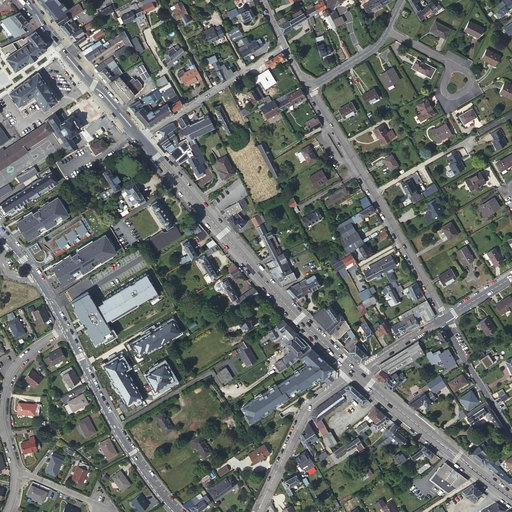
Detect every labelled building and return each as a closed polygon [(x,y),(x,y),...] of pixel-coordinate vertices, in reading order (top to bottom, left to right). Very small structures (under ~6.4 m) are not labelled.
[(60,0),(43,0),(40,2),(52,16),(67,6),(60,0)] [(141,6),(144,12),(158,6),(154,0),(146,0),(141,3),(143,5),(141,6)] [(326,0),(327,2),(324,4),(332,19),(332,20),(338,17),(334,9),(337,5),(339,3),(344,0),(326,0)] [(378,0),(377,0),(370,0),(363,5),(367,11),(370,13),(383,5),(379,0),(378,0)] [(434,0),(432,0),(431,1),(427,5),(431,10),(432,12),(434,14),(441,7),(434,0)] [(501,8),(494,14),(498,18),(511,6),(511,2),(509,0),(503,0),(502,1),(503,3),(500,6),(501,8)] [(322,1),(314,5),(318,12),(318,11),(321,10),(323,14),(324,16),(326,15),(332,28),(335,26),(332,20),(332,19),(324,4),(322,1)] [(135,17),(144,12),(141,6),(143,5),(141,3),(141,2),(139,3),(136,4),(135,3),(130,6),(132,10),(135,17)] [(68,36),(79,29),(73,22),(71,22),(69,19),(83,10),(82,9),(78,3),(59,15),(54,18),(61,27),(68,36)] [(416,3),(411,6),(419,19),(424,16),(420,10),(416,3)] [(182,16),(185,22),(190,20),(183,5),(182,5),(173,10),(175,15),(173,16),(175,20),(182,16)] [(305,11),(308,17),(311,25),(315,23),(312,15),(318,12),(314,5),(305,11)] [(420,10),(424,16),(426,14),(431,10),(427,5),(422,9),(420,10)] [(103,16),(113,11),(110,6),(100,10),(103,16)] [(118,12),(120,16),(132,10),(130,6),(118,12)] [(241,13),(236,16),(237,19),(242,17),(245,21),(254,17),(250,9),(241,13)] [(120,16),(117,17),(117,19),(120,24),(123,22),(123,23),(132,18),(135,17),(132,10),(120,16)] [(284,16),(276,20),(282,33),(290,29),(292,26),(308,17),(305,11),(302,13),(300,10),(296,12),(298,15),(287,21),(284,16)] [(26,23),(27,22),(19,12),(1,20),(15,37),(20,34),(19,33),(22,31),(23,33),(25,32),(22,30),(21,28),(22,26),(24,28),(28,25),(27,24),(26,23)] [(144,12),(135,17),(137,21),(139,21),(142,20),(142,18),(145,16),(144,12)] [(338,17),(332,20),(335,26),(344,22),(340,15),(338,17)] [(468,20),(463,30),(477,37),(482,28),(468,20)] [(434,26),(431,31),(445,38),(449,28),(434,21),(432,25),(434,26)] [(94,27),(91,22),(79,29),(68,36),(70,38),(72,41),(83,34),(88,30),(94,27)] [(203,32),(209,43),(224,35),(221,29),(215,32),(212,27),(203,32)] [(239,27),(228,33),(232,40),(243,35),(239,27)] [(95,39),(105,33),(103,30),(93,36),(95,39)] [(125,44),(130,41),(124,30),(105,42),(102,44),(96,47),(100,53),(109,46),(122,38),(125,44)] [(505,30),(500,34),(505,42),(510,38),(505,30)] [(2,47),(0,48),(15,71),(34,58),(45,50),(45,43),(38,34),(35,31),(23,40),(22,38),(2,47)] [(86,38),(85,37),(83,34),(72,41),(74,44),(76,45),(86,38)] [(135,37),(130,41),(134,47),(139,44),(135,37)] [(315,40),(320,56),(331,52),(329,46),(324,48),(320,38),(315,40)] [(246,47),(240,51),(242,56),(247,53),(248,54),(250,53),(250,52),(262,45),(259,39),(255,40),(256,41),(252,43),(251,41),(245,45),(246,47)] [(92,50),(96,47),(102,44),(99,40),(81,51),(82,52),(84,55),(92,50)] [(129,50),(134,47),(130,41),(125,44),(126,45),(117,51),(113,53),(116,58),(129,50)] [(143,51),(139,44),(134,47),(137,53),(137,54),(143,51)] [(345,45),(342,46),(348,58),(351,56),(345,45)] [(172,46),(163,54),(167,58),(165,61),(168,65),(173,61),(172,61),(184,51),(181,48),(178,50),(177,49),(176,50),(172,46)] [(486,48),(481,58),(487,61),(487,60),(494,64),(499,55),(486,48)] [(86,57),(88,60),(95,55),(92,50),(84,55),(86,57)] [(257,68),(259,70),(266,66),(267,67),(273,64),(274,64),(281,60),(282,62),(286,60),(283,53),(281,53),(257,68)] [(215,54),(207,58),(210,62),(212,61),(212,62),(221,81),(226,79),(225,78),(219,65),(218,62),(216,58),(215,54)] [(416,59),(411,67),(426,75),(430,66),(416,59)] [(98,70),(106,64),(104,61),(95,67),(97,70),(98,70)] [(188,66),(190,69),(185,72),(183,69),(178,71),(177,74),(179,77),(181,76),(185,84),(188,85),(194,81),(196,81),(202,78),(195,67),(194,63),(190,66),(189,64),(188,65),(188,66)] [(109,73),(111,71),(106,64),(98,70),(103,77),(109,73)] [(219,65),(225,78),(233,73),(233,72),(236,70),(232,64),(226,68),(223,64),(222,65),(221,64),(219,65)] [(385,73),(380,75),(387,86),(399,79),(392,67),(385,71),(387,73),(385,74),(385,73)] [(111,75),(109,73),(103,77),(105,79),(108,82),(119,76),(122,74),(119,70),(113,73),(111,75)] [(37,73),(9,93),(20,109),(35,99),(44,110),(56,101),(45,85),(37,73)] [(169,107),(172,111),(182,105),(169,82),(168,82),(164,75),(153,81),(158,88),(162,96),(167,103),(169,107)] [(125,102),(126,103),(142,89),(141,84),(136,78),(135,80),(133,77),(125,83),(119,76),(108,82),(113,88),(120,96),(125,102)] [(507,85),(503,83),(499,93),(511,98),(511,85),(511,84),(508,83),(507,85)] [(300,88),(299,85),(273,99),(275,102),(300,88)] [(257,91),(255,87),(252,89),(247,91),(250,97),(250,98),(252,102),(258,99),(256,95),(254,93),(257,91)] [(130,108),(133,112),(142,107),(145,105),(150,102),(151,102),(156,100),(156,99),(157,98),(157,99),(162,96),(158,88),(129,106),(130,108)] [(304,96),(300,88),(275,102),(279,110),(304,96)] [(367,91),(361,95),(366,104),(378,97),(373,89),(368,92),(367,91)] [(257,106),(258,108),(260,107),(267,103),(264,97),(260,92),(258,93),(263,103),(257,106)] [(267,103),(260,107),(266,118),(279,110),(275,102),(273,99),(271,101),(267,103)] [(429,108),(431,107),(426,99),(416,105),(421,112),(417,115),(420,121),(424,118),(433,113),(429,108)] [(351,102),(338,109),(343,117),(355,110),(351,102)] [(142,107),(133,112),(135,113),(137,116),(142,122),(143,124),(145,126),(149,125),(157,120),(170,113),(165,104),(153,111),(152,109),(146,112),(142,107)] [(231,128),(230,126),(229,124),(231,123),(231,122),(228,123),(220,105),(214,108),(228,134),(233,132),(232,129),(231,128)] [(246,107),(240,110),(243,116),(249,113),(246,107)] [(471,108),(458,115),(463,123),(476,116),(471,108)] [(68,149),(74,145),(75,145),(72,141),(69,136),(73,134),(80,129),(77,124),(75,125),(73,122),(75,121),(71,115),(64,120),(60,122),(57,118),(55,114),(48,118),(60,137),(68,149)] [(208,114),(207,114),(203,116),(203,118),(190,124),(184,115),(178,119),(179,122),(178,123),(188,141),(194,138),(214,128),(211,121),(209,118),(208,114)] [(60,137),(48,118),(44,120),(46,122),(21,139),(19,140),(20,141),(19,142),(19,145),(22,149),(23,150),(25,149),(52,131),(56,138),(57,138),(60,137)] [(321,125),(317,118),(306,124),(310,131),(321,125)] [(172,131),(158,141),(162,145),(168,152),(174,147),(172,143),(177,140),(177,137),(173,131),(176,129),(173,122),(168,125),(172,131)] [(434,128),(430,131),(436,142),(451,134),(445,123),(437,127),(438,129),(435,130),(434,128)] [(377,138),(378,137),(379,136),(380,138),(379,139),(382,144),(395,136),(391,129),(386,131),(382,124),(372,130),(377,138)] [(8,139),(0,128),(0,143),(1,145),(8,139)] [(500,128),(491,133),(494,139),(492,140),(497,149),(507,143),(504,138),(504,139),(502,137),(504,135),(500,128)] [(107,147),(102,139),(90,146),(95,155),(107,147)] [(27,151),(25,149),(23,150),(22,149),(19,145),(19,142),(20,141),(19,140),(11,145),(19,157),(27,151)] [(263,142),(257,145),(267,163),(272,160),(263,142)] [(134,149),(130,144),(125,148),(129,153),(134,149)] [(195,144),(190,146),(195,155),(190,157),(187,158),(194,171),(197,177),(203,174),(202,171),(205,170),(202,163),(200,163),(204,161),(196,144),(195,144)] [(0,169),(19,157),(11,145),(3,150),(2,148),(0,149),(0,169)] [(174,147),(168,152),(172,157),(176,160),(179,164),(187,158),(190,157),(187,151),(184,153),(178,146),(178,145),(174,147)] [(300,151),(296,153),(299,158),(303,155),(307,163),(316,158),(308,145),(300,150),(300,151)] [(457,152),(447,158),(450,163),(449,164),(449,166),(450,170),(452,170),(454,174),(464,168),(461,163),(459,161),(461,160),(457,152)] [(511,153),(496,163),(500,171),(511,163),(511,153)] [(391,154),(383,159),(390,169),(398,164),(391,154)] [(217,160),(222,170),(223,172),(221,173),(222,176),(224,178),(234,173),(225,156),(217,160)] [(272,160),(267,163),(274,177),(279,174),(272,160)] [(148,174),(153,171),(147,164),(144,167),(144,168),(140,171),(144,177),(148,174)] [(49,165),(41,170),(45,176),(0,205),(0,207),(5,215),(51,186),(52,186),(59,181),(49,165)] [(21,177),(24,181),(38,172),(35,167),(21,177)] [(118,191),(121,189),(114,178),(108,169),(103,173),(115,193),(118,191)] [(321,169),(308,177),(314,187),(327,180),(321,169)] [(479,173),(465,180),(470,188),(477,184),(478,185),(484,182),(479,173)] [(410,179),(401,185),(408,198),(418,192),(410,179)] [(121,189),(118,191),(120,194),(125,191),(127,194),(126,195),(130,201),(135,197),(140,205),(146,202),(141,194),(140,194),(138,191),(133,182),(122,189),(121,189)] [(438,189),(434,182),(426,187),(429,194),(438,189)] [(0,197),(13,189),(9,184),(0,189),(0,197)] [(350,194),(345,186),(336,192),(331,195),(332,197),(329,199),(325,201),(329,207),(350,194)] [(365,195),(358,200),(363,208),(370,203),(365,195)] [(24,217),(16,222),(19,226),(24,235),(27,240),(36,234),(60,219),(68,215),(66,211),(59,199),(57,197),(49,203),(41,207),(38,209),(38,210),(33,213),(32,213),(30,214),(24,217)] [(292,197),(286,200),(290,207),(296,204),(292,197)] [(482,204),(479,206),(485,216),(499,207),(493,197),(485,202),(486,203),(483,204),(482,204)] [(247,205),(244,198),(223,209),(228,216),(229,217),(226,219),(229,222),(231,224),(236,230),(246,222),(237,212),(241,209),(241,208),(247,205)] [(434,198),(425,204),(427,209),(428,208),(430,210),(428,212),(424,214),(423,215),(427,222),(431,220),(432,219),(431,217),(443,210),(438,202),(437,203),(434,198)] [(163,224),(163,223),(166,228),(170,226),(172,225),(168,220),(159,205),(156,200),(150,204),(153,209),(163,224)] [(351,223),(374,210),(370,204),(334,226),(336,229),(338,228),(350,221),(351,223)] [(317,209),(302,218),(306,226),(321,217),(317,209)] [(263,223),(258,214),(257,212),(253,215),(253,216),(251,218),(252,221),(260,235),(266,232),(263,227),(262,223),(263,223)] [(285,212),(280,214),(284,222),(288,219),(285,212)] [(43,236),(26,247),(35,261),(39,262),(43,262),(46,260),(47,254),(59,248),(60,249),(66,244),(68,242),(70,244),(77,236),(78,235),(80,237),(87,230),(90,228),(82,215),(48,234),(52,239),(46,242),(43,236)] [(350,221),(338,228),(343,238),(355,230),(351,223),(350,221)] [(450,222),(441,227),(443,231),(444,231),(448,239),(457,234),(450,222)] [(200,226),(198,224),(191,229),(195,234),(202,229),(200,226)] [(175,226),(172,225),(170,226),(171,228),(166,232),(162,231),(149,239),(157,250),(166,245),(181,235),(175,226)] [(266,232),(260,235),(265,245),(271,242),(268,237),(272,235),(274,234),(271,226),(268,227),(269,231),(266,232)] [(207,234),(203,229),(196,235),(195,236),(200,241),(207,234)] [(343,238),(340,240),(346,253),(349,251),(352,249),(363,243),(355,230),(343,238)] [(68,257),(55,264),(52,266),(54,270),(60,280),(63,284),(75,276),(78,275),(111,254),(115,251),(113,247),(107,238),(105,234),(93,241),(76,251),(76,252),(71,255),(70,255),(68,257)] [(271,242),(265,245),(267,249),(270,254),(276,251),(275,249),(278,248),(272,235),(268,237),(271,242)] [(180,262),(181,264),(197,255),(195,254),(191,247),(188,241),(182,244),(188,254),(184,256),(186,259),(180,262)] [(364,243),(358,247),(360,250),(358,251),(360,253),(361,252),(365,258),(373,253),(369,246),(367,248),(364,243)] [(470,256),(469,255),(464,246),(456,251),(465,265),(472,260),(470,256)] [(213,252),(210,247),(208,248),(202,252),(203,254),(198,258),(212,280),(217,277),(210,265),(205,257),(213,252)] [(271,257),(272,260),(278,257),(276,254),(281,252),(278,248),(275,249),(276,251),(270,254),(271,257)] [(308,259),(314,256),(310,248),(304,251),(308,259)] [(486,253),(483,255),(486,260),(490,258),(494,266),(503,260),(495,248),(486,253)] [(340,256),(345,265),(352,261),(354,260),(351,254),(350,253),(349,251),(346,253),(340,256)] [(276,265),(286,260),(282,252),(281,252),(276,254),(278,257),(272,260),(274,263),(275,265),(276,265)] [(392,259),(390,254),(378,261),(383,271),(390,283),(394,281),(395,280),(390,272),(387,274),(385,270),(390,267),(395,264),(392,259)] [(340,256),(331,262),(336,270),(345,265),(340,256)] [(279,272),(290,267),(286,260),(276,265),(275,265),(277,269),(279,272)] [(383,271),(378,261),(369,266),(370,268),(363,272),(364,273),(363,273),(367,280),(375,275),(377,280),(382,277),(379,273),(383,271)] [(237,268),(232,263),(230,265),(231,266),(227,269),(230,272),(237,268)] [(278,280),(279,281),(280,280),(282,284),(295,277),(292,271),(290,267),(279,272),(281,276),(277,278),(278,280)] [(238,270),(237,268),(230,272),(233,277),(240,273),(238,270)] [(450,268),(437,276),(443,285),(456,277),(450,268)] [(85,327),(96,346),(114,335),(106,322),(147,297),(150,302),(160,296),(146,273),(134,280),(135,281),(131,283),(130,283),(107,297),(107,298),(103,300),(103,301),(96,305),(88,291),(72,301),(75,305),(73,306),(82,322),(84,321),(87,326),(85,327)] [(315,276),(313,274),(305,278),(308,282),(305,284),(306,285),(301,288),(304,294),(309,291),(314,288),(320,285),(323,283),(319,277),(316,279),(315,276)] [(308,282),(305,278),(300,281),(291,286),(286,289),(288,292),(293,297),(297,293),(295,291),(301,288),(306,285),(305,284),(308,282)] [(238,301),(236,298),(230,288),(225,279),(220,282),(224,288),(224,289),(223,290),(225,293),(226,293),(226,292),(234,304),(238,301)] [(367,287),(364,279),(355,283),(358,291),(367,287)] [(400,291),(402,290),(399,284),(397,286),(394,281),(390,283),(395,293),(400,291)] [(224,288),(220,282),(216,285),(215,286),(215,288),(216,290),(218,291),(219,291),(224,288)] [(422,295),(415,282),(407,287),(409,290),(413,299),(414,300),(422,295)] [(385,286),(381,289),(383,292),(387,290),(392,298),(387,300),(391,306),(400,301),(399,300),(398,298),(395,293),(390,283),(386,285),(385,286)] [(28,290),(8,285),(6,293),(26,298),(28,290)] [(256,290),(253,287),(236,298),(238,301),(240,304),(258,293),(256,290)] [(300,296),(304,294),(301,288),(295,291),(297,293),(293,297),(296,300),(300,297),(300,296)] [(370,296),(372,295),(368,289),(359,294),(362,301),(364,300),(370,296)] [(306,298),(304,294),(300,296),(300,297),(296,300),(302,306),(306,298)] [(362,301),(362,303),(363,304),(370,300),(372,303),(377,301),(373,294),(372,295),(370,296),(364,300),(362,301)] [(511,306),(511,300),(509,296),(495,305),(500,314),(511,306)] [(19,308),(21,299),(14,297),(11,306),(19,308)] [(362,303),(356,306),(361,315),(367,311),(365,308),(372,303),(370,300),(363,304),(362,303)] [(426,300),(425,300),(417,305),(419,308),(421,311),(423,314),(426,320),(435,315),(426,300)] [(325,308),(324,307),(311,315),(319,322),(325,329),(340,314),(338,312),(339,312),(333,303),(325,308)] [(419,308),(417,305),(400,315),(402,319),(409,315),(412,314),(414,316),(419,312),(420,315),(423,314),(421,311),(419,308)] [(39,324),(48,319),(42,307),(33,312),(39,324)] [(250,320),(247,314),(237,320),(242,329),(244,328),(246,331),(253,327),(249,320),(250,320)] [(341,314),(340,314),(325,329),(330,334),(340,324),(344,320),(341,314)] [(403,320),(408,329),(412,326),(413,328),(418,325),(418,323),(415,318),(414,316),(412,314),(409,315),(402,319),(403,320)] [(141,336),(129,343),(136,356),(140,357),(154,348),(153,347),(161,342),(162,343),(175,336),(174,334),(180,331),(172,317),(156,327),(154,324),(150,326),(152,328),(141,335),(141,336)] [(17,318),(15,319),(10,321),(8,323),(15,337),(24,333),(17,318)] [(489,324),(485,318),(479,323),(486,335),(495,330),(491,323),(489,324)] [(350,328),(344,320),(340,324),(345,331),(346,330),(350,328)] [(403,320),(391,327),(395,336),(408,329),(403,320)] [(290,327),(283,321),(276,325),(275,327),(266,332),(268,334),(270,338),(272,337),(273,339),(282,334),(284,336),(281,340),(281,342),(284,345),(286,343),(294,335),(296,333),(290,327)] [(365,338),(372,334),(365,321),(361,323),(364,327),(362,329),(363,333),(362,334),(365,338)] [(383,333),(388,330),(385,324),(383,321),(374,327),(378,334),(382,331),(383,333)] [(340,324),(330,334),(336,340),(344,331),(345,331),(340,324)] [(354,326),(350,329),(357,339),(358,340),(358,341),(360,339),(356,333),(358,332),(354,326)] [(350,329),(350,328),(346,330),(351,338),(353,341),(357,339),(350,329)] [(437,346),(448,340),(442,330),(437,333),(440,337),(440,339),(439,339),(434,342),(437,346)] [(270,338),(268,334),(258,339),(261,343),(262,342),(266,340),(270,338)] [(283,363),(287,367),(299,356),(306,350),(309,347),(302,339),(300,341),(297,338),(294,335),(286,343),(292,350),(281,359),(283,363)] [(248,346),(250,345),(246,338),(239,342),(239,343),(236,345),(238,348),(235,350),(230,352),(231,353),(222,358),(223,360),(238,351),(248,346)] [(351,338),(343,346),(344,347),(347,351),(354,343),(353,341),(351,338)] [(359,348),(367,354),(358,341),(358,340),(354,343),(359,348)] [(417,344),(417,341),(415,342),(414,343),(413,346),(407,349),(406,352),(398,357),(395,356),(387,361),(386,365),(380,369),(387,375),(389,374),(395,370),(399,368),(404,365),(412,360),(415,359),(424,354),(423,352),(418,343),(417,344)] [(349,352),(352,355),(359,348),(354,343),(347,351),(349,352)] [(248,346),(238,351),(243,359),(244,361),(244,362),(246,367),(256,361),(248,346)] [(285,398),(288,396),(287,394),(298,387),(300,389),(303,387),(303,388),(307,385),(319,377),(327,384),(333,379),(334,371),(333,370),(330,367),(320,357),(313,350),(309,347),(306,350),(299,356),(305,363),(306,364),(293,373),(294,374),(276,386),(275,384),(267,390),(262,393),(254,399),(254,398),(250,401),(242,407),(246,413),(244,414),(250,421),(258,416),(258,417),(262,414),(261,414),(269,408),(270,409),(273,406),(281,401),(285,399),(285,398)] [(352,355),(360,362),(367,354),(359,348),(352,355)] [(447,348),(445,349),(445,350),(443,351),(443,352),(439,354),(439,355),(442,360),(446,366),(454,362),(448,352),(449,352),(447,348)] [(482,350),(476,354),(479,359),(480,358),(482,361),(480,363),(484,368),(494,362),(490,356),(495,353),(492,348),(486,352),(487,352),(484,354),(482,350)] [(65,358),(60,349),(48,355),(49,356),(43,359),(46,365),(52,362),(53,365),(65,358)] [(104,367),(126,404),(130,405),(133,403),(135,406),(143,401),(141,397),(142,396),(137,389),(136,390),(134,386),(135,386),(131,379),(131,380),(128,376),(129,376),(126,370),(130,367),(125,358),(126,357),(122,350),(108,359),(109,361),(105,363),(104,367)] [(429,351),(425,353),(431,363),(436,361),(437,363),(440,361),(442,360),(439,355),(439,354),(438,351),(435,353),(435,352),(432,354),(432,355),(430,351),(429,351)] [(165,359),(158,363),(159,364),(154,366),(149,368),(151,371),(146,374),(148,377),(147,378),(154,391),(158,389),(160,391),(178,380),(165,359)] [(285,367),(286,368),(287,367),(283,363),(281,359),(280,360),(274,364),(279,371),(285,367)] [(78,381),(70,367),(61,372),(69,386),(78,381)] [(224,383),(232,378),(225,367),(217,372),(224,383)] [(377,378),(382,381),(387,375),(380,369),(374,375),(377,378)] [(41,378),(30,370),(24,378),(34,386),(41,378)] [(387,386),(391,390),(400,381),(404,377),(401,373),(397,376),(394,372),(390,375),(389,374),(387,375),(382,381),(387,386)] [(466,382),(461,374),(448,383),(453,391),(466,382)] [(427,383),(429,387),(442,378),(439,375),(427,383)] [(445,385),(442,380),(430,388),(433,393),(445,385)] [(420,388),(423,392),(429,387),(427,384),(420,388)] [(312,414),(311,415),(315,422),(322,418),(341,404),(342,406),(351,399),(349,398),(352,395),(354,397),(361,404),(362,404),(365,407),(370,403),(366,399),(367,399),(365,398),(351,385),(348,385),(322,403),(317,407),(316,409),(314,411),(312,414)] [(478,401),(471,390),(460,398),(467,409),(475,403),(478,401)] [(408,405),(413,409),(422,403),(425,407),(430,403),(430,402),(435,398),(430,391),(425,395),(423,392),(407,403),(407,404),(408,405)] [(68,414),(88,403),(83,394),(67,402),(68,404),(64,406),(68,414)] [(499,430),(503,427),(485,401),(466,414),(465,414),(466,415),(467,418),(470,423),(483,413),(486,418),(488,416),(490,419),(497,429),(498,428),(499,430)] [(35,404),(18,403),(17,413),(38,415),(39,403),(35,403),(35,404)] [(380,411),(374,406),(367,414),(372,419),(375,422),(384,415),(380,411)] [(165,434),(173,429),(162,411),(154,416),(165,434)] [(387,417),(384,415),(375,422),(368,427),(372,432),(382,425),(389,419),(387,417)] [(96,432),(88,417),(78,422),(86,437),(96,432)] [(322,418),(315,422),(322,435),(330,431),(322,418)] [(359,431),(361,433),(368,427),(365,421),(357,427),(358,428),(357,429),(358,432),(359,431)] [(395,430),(398,426),(396,424),(393,422),(387,429),(387,428),(385,431),(385,432),(383,434),(387,437),(392,433),(395,430)] [(307,434),(303,436),(308,444),(309,443),(308,442),(308,441),(307,440),(308,440),(311,443),(317,439),(308,423),(304,429),(307,434)] [(406,439),(395,430),(392,433),(387,437),(384,440),(387,442),(388,443),(391,440),(392,441),(391,442),(395,445),(398,442),(402,445),(406,439)] [(322,435),(329,447),(336,443),(330,431),(322,435)] [(302,434),(299,440),(310,457),(311,456),(309,452),(312,451),(308,444),(303,436),(302,434)] [(203,457),(211,452),(200,435),(191,441),(196,448),(203,457)] [(39,445),(38,441),(34,443),(33,440),(34,440),(33,436),(28,438),(29,441),(20,443),(23,454),(36,450),(36,449),(40,448),(39,445)] [(349,440),(334,451),(337,456),(354,446),(358,452),(364,447),(360,442),(361,441),(358,436),(350,441),(349,440)] [(117,454),(108,438),(99,444),(107,459),(117,454)] [(384,440),(377,445),(381,448),(384,444),(385,445),(387,442),(384,440)] [(479,447),(490,458),(494,455),(483,443),(479,447)] [(269,452),(263,444),(248,453),(254,463),(263,457),(262,457),(269,452)] [(430,458),(433,453),(429,450),(423,445),(423,446),(420,449),(419,449),(410,456),(409,457),(411,460),(412,459),(413,459),(419,455),(422,452),(424,453),(430,458)] [(476,458),(484,464),(490,458),(479,447),(478,446),(470,453),(476,458)] [(306,471),(314,465),(312,462),(305,451),(301,454),(296,457),(304,470),(306,471)] [(319,460),(327,455),(325,451),(317,456),(319,460)] [(403,461),(406,459),(401,453),(399,455),(398,453),(393,457),(398,464),(402,462),(403,461)] [(61,460),(52,456),(45,471),(55,476),(61,460)] [(490,468),(495,463),(494,462),(490,458),(484,464),(490,468)] [(89,466),(79,462),(72,479),(82,483),(89,466)] [(417,470),(419,474),(430,466),(428,462),(418,469),(417,470)] [(455,488),(467,480),(459,474),(456,472),(455,474),(452,472),(454,471),(451,468),(444,462),(441,466),(439,467),(430,480),(448,493),(455,488)] [(495,463),(490,468),(493,470),(499,475),(502,471),(495,463)] [(221,472),(218,474),(219,476),(229,470),(226,466),(219,470),(221,472)] [(367,473),(368,475),(369,476),(373,474),(368,468),(358,475),(360,477),(367,473)] [(121,491),(130,484),(120,471),(111,477),(121,491)] [(509,483),(511,480),(502,471),(499,475),(509,483)] [(281,481),(288,496),(293,494),(289,487),(299,481),(299,480),(302,479),(301,478),(298,472),(281,481)] [(207,473),(196,480),(201,487),(207,483),(207,482),(210,480),(209,479),(211,478),(207,473)] [(208,491),(208,492),(212,497),(213,498),(235,483),(231,476),(227,479),(226,478),(212,488),(208,491)] [(471,484),(462,491),(474,500),(480,492),(485,496),(486,495),(471,484)] [(42,501),(46,492),(31,485),(27,495),(42,501)] [(148,505),(140,495),(132,501),(139,511),(148,505)] [(184,501),(180,504),(186,509),(188,507),(191,511),(195,511),(211,501),(206,495),(200,499),(198,495),(185,503),(184,501)] [(381,499),(374,504),(378,509),(381,507),(384,511),(396,511),(389,501),(384,504),(381,499)] [(502,511),(506,510),(502,506),(497,503),(481,511),(502,511)]
